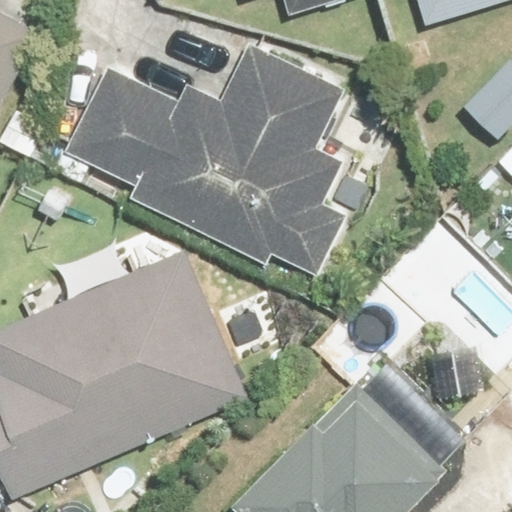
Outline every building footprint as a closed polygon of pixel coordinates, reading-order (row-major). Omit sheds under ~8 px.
[(0,0),(0,109),(40,36),(0,14),(0,0)] [(286,0),(291,16),(346,0),(286,0)] [(511,0),(424,0),(432,25),(511,1),(511,0)] [(277,259),(282,250),(324,273),(355,214),(335,203),(357,162),(322,143),(352,87),(256,35),(225,95),(196,80),(182,106),(120,72),(77,152),(277,259)] [(511,127),(511,62),(471,101),(503,136),(511,127)] [(191,246),(0,323),(0,367),(3,374),(0,375),(0,449),(18,494),(253,399),(191,246)] [(241,496),(256,511),(406,511),(450,469),(358,378),(241,496)]
